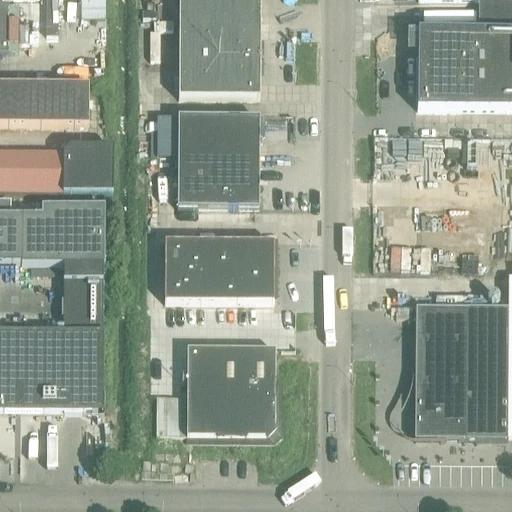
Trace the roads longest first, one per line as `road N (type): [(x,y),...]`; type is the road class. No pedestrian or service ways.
road 1 (unclassified): [(333,505),(335,0)]
road 2 (unclassified): [(333,505),(0,500)]
road 3 (unclassified): [(333,505),(511,506)]
